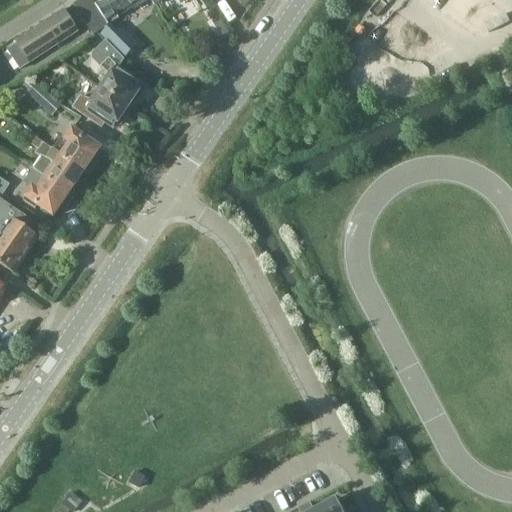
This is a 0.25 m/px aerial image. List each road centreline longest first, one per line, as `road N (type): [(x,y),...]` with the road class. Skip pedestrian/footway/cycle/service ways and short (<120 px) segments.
road 1 (residential): [(342,443),(240,249),(168,192)]
road 2 (tertiary): [(0,436),(168,192)]
road 3 (tertiary): [(168,192),(300,0)]
road 4 (residential): [(210,511),(342,443)]
